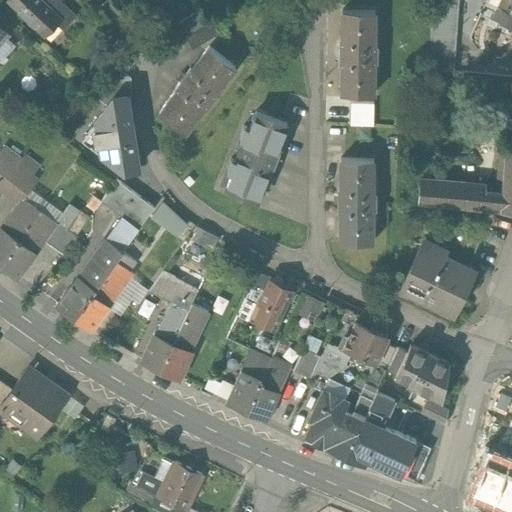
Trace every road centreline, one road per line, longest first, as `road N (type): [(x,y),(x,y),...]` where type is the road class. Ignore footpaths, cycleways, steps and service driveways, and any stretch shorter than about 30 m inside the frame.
road 1 (secondary): [(287,464),(148,402),(0,303)]
road 2 (residential): [(140,42),(147,59),(143,118),(165,177),(210,222),(306,269)]
road 3 (residential): [(306,269),(316,245),(312,18)]
road 4 (residential): [(306,269),(486,352)]
road 5 (residential): [(442,511),(486,352)]
road 6 (secondary): [(404,511),(287,464)]
